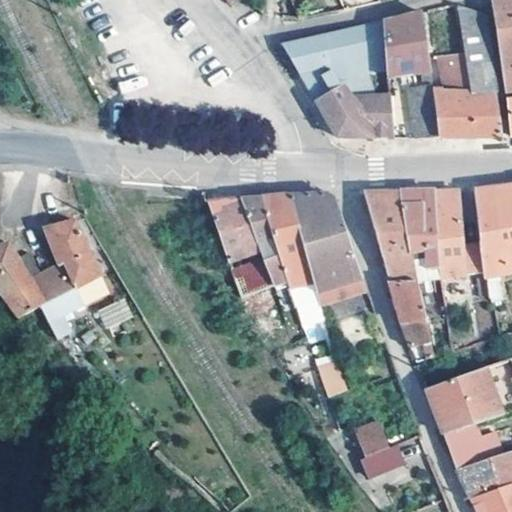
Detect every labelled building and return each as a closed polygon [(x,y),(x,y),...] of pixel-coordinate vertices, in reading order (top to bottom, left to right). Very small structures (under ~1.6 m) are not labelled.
[(511,0),(491,0),(495,24),(505,94),(511,93),(511,0)] [(456,10),(463,55),(469,98),(496,94),(483,16),(456,10)] [(422,15),(383,24),(388,80),(430,74),(428,59),(422,15)] [(394,139),(388,80),(383,24),(283,47),(305,86),(334,138),(358,138),(382,139),(394,139)] [(428,59),(430,74),(441,73),(444,90),(432,91),(437,138),(446,138),(500,138),(496,94),(469,98),(463,55),(428,59)] [(437,138),(432,91),(412,93),(416,139),(437,138)] [(511,273),(511,187),(502,189),(473,193),(482,242),(488,279),(498,277),(511,273)] [(488,279),(482,242),(471,243),(461,193),(440,194),(433,194),(439,257),(441,278),(442,290),(488,279)] [(416,280),(399,194),(392,195),(363,195),(389,284),(417,283),(416,280)] [(416,280),(441,278),(439,257),(433,194),(426,194),(399,194),(416,280)] [(326,196),(289,198),(314,285),(319,302),(320,307),(366,293),(354,259),(336,204),(331,200),(326,196)] [(314,285),(289,198),(282,198),(262,199),(288,283),(290,289),(314,285)] [(243,200),(274,288),(288,283),(262,199),(256,200),(243,200)] [(240,299),(274,288),(243,200),(236,201),(207,205),(240,299)] [(59,267),(42,277),(58,302),(99,281),(75,221),(43,230),(59,267)] [(58,302),(42,277),(33,261),(22,267),(8,245),(0,247),(0,296),(17,322),(58,302)] [(500,301),(498,277),(488,279),(490,303),(493,303),(500,301)] [(423,315),(417,283),(389,284),(402,326),(413,352),(418,364),(434,359),(423,315)] [(319,302),(314,285),(290,289),(296,307),(319,302)] [(105,330),(133,317),(124,298),(96,310),(105,330)] [(485,370),(426,390),(446,441),(475,430),(503,420),(485,370)] [(348,391),(344,377),(323,385),(328,399),(348,391)] [(353,432),(365,459),(390,448),(379,421),(353,432)] [(488,466),(475,430),(446,441),(459,476),(488,466)] [(394,447),(390,448),(365,459),(372,478),(403,466),(394,447)] [(511,457),(488,466),(459,476),(473,503),(511,488),(511,457)] [(511,511),(511,488),(473,503),(477,511),(511,511)]
